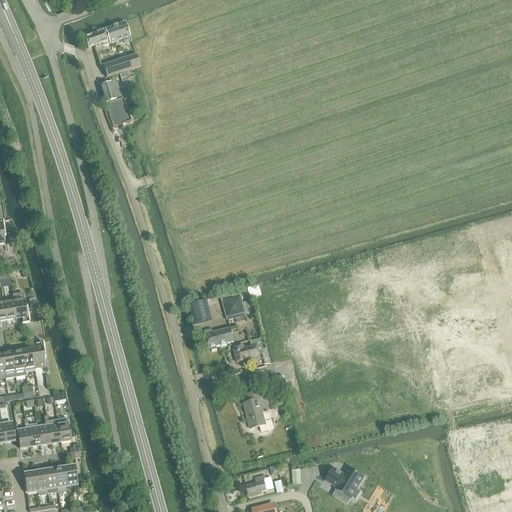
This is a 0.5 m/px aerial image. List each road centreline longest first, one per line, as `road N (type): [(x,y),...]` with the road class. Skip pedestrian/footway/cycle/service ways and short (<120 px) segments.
road 1 (unclassified): [(48,42),(83,57),(161,290),(221,511)]
road 2 (secondary): [(0,4),(52,133),(93,267)]
road 3 (secondary): [(93,267),(162,511)]
road 4 (unclassified): [(93,267),(93,218),(48,42)]
